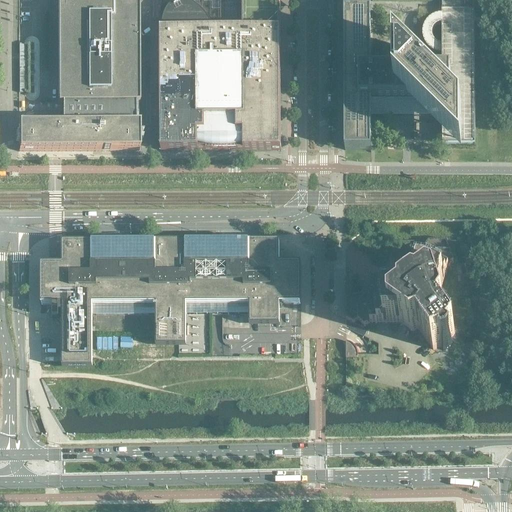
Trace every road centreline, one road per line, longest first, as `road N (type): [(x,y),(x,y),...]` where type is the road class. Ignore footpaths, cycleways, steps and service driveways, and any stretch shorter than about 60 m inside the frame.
road 1 (primary): [(511,441),(26,455)]
road 2 (primary): [(19,481),(448,472)]
road 3 (tertiary): [(19,230),(310,222)]
road 4 (tertiary): [(296,210),(9,216)]
road 5 (tertiary): [(310,222),(322,202),(320,0)]
road 6 (tertiary): [(26,455),(19,230)]
road 7 (tertiary): [(302,0),(296,210)]
road 8 (tertiary): [(0,326),(11,455)]
